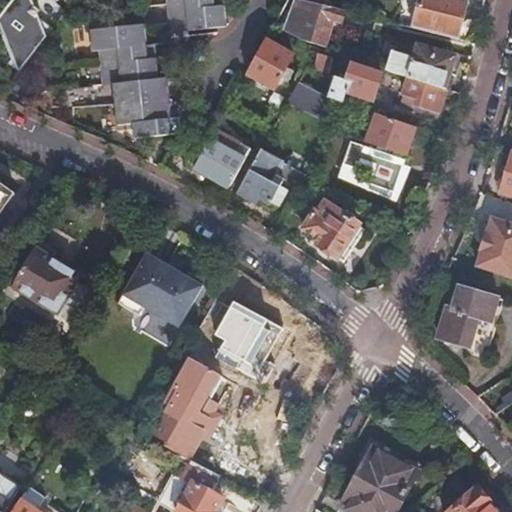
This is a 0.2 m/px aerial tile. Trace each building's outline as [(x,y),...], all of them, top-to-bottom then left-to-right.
[(32,3),(30,0),(14,0),(0,18),(0,20),(6,34),(5,35),(4,37),(13,57),(16,56),(21,70),(47,37),(40,20),(32,3)] [(167,0),(172,32),(184,31),(218,27),(220,27),(227,26),(226,19),(225,5),(224,0),(167,0)] [(315,2),(306,0),(287,0),(275,24),(302,35),(303,36),(322,43),(329,19),(343,23),(346,10),(315,2)] [(468,0),(421,0),(414,28),(460,40),(471,1),(468,0)] [(50,34),(53,30),(40,20),(47,37),(50,34)] [(118,125),(120,125),(148,81),(169,93),(168,86),(168,77),(160,78),(159,78),(158,71),(157,59),(156,43),(147,44),(146,35),(145,24),(91,29),(93,51),(101,51),(101,59),(104,85),(113,84),(118,125)] [(380,37),(375,48),(394,56),(399,44),(380,37)] [(294,54),(266,38),(262,47),(247,73),(274,87),(294,54)] [(399,53),(393,70),(410,76),(446,89),(456,58),(421,46),(417,59),(399,53)] [(307,67),(299,83),(335,96),(345,100),(349,90),(372,98),(377,85),(380,86),(385,73),(354,62),(350,72),(341,69),(338,78),(327,73),(332,57),(319,52),(313,69),(307,67)] [(16,56),(13,57),(9,62),(21,70),(16,56)] [(446,89),(410,76),(404,93),(418,98),(414,112),(437,120),(447,89),(446,89)] [(148,81),(120,125),(133,123),(134,132),(144,131),(145,137),(182,133),(180,117),(172,118),(171,112),(170,97),(169,93),(148,81)] [(299,83),(297,82),(288,100),(333,122),(335,96),(299,83)] [(417,126),(380,113),(369,141),(380,145),(388,148),(406,154),(417,126)] [(241,143),(216,129),(210,141),(194,169),(228,188),(244,159),(235,153),(241,143)] [(194,169),(210,141),(205,139),(195,157),(193,155),(188,165),(194,169)] [(387,151),(388,148),(380,145),(378,150),(353,141),(345,163),(358,168),(360,162),(375,167),(367,189),(393,198),(407,158),(387,151)] [(261,151),(239,193),(252,200),(254,196),(271,205),(272,202),(280,206),(289,191),(275,183),(285,163),(261,151)] [(511,157),(501,191),(511,194),(511,157)] [(414,160),(407,158),(393,198),(400,200),(414,160)] [(0,186),(0,218),(15,198),(0,186)] [(29,219),(44,197),(31,187),(17,205),(26,212),(23,215),(29,219)] [(315,213),(304,231),(320,241),(317,246),(338,259),(359,225),(325,204),(318,215),(315,213)] [(511,224),(493,218),(488,233),(485,232),(479,250),(482,251),(477,266),(511,277),(511,224)] [(35,248),(12,286),(73,322),(92,291),(77,282),(81,276),(35,248)] [(136,314),(140,306),(179,328),(203,286),(147,254),(118,304),(119,310),(130,316),(136,314)] [(449,307),(439,338),(472,348),(468,359),(506,372),(511,353),(511,306),(463,291),(457,310),(449,307)] [(229,305),(217,298),(192,341),(204,348),(229,305)] [(171,406),(155,434),(191,455),(211,419),(202,413),(223,378),(191,359),(165,402),(171,406)] [(375,448),(342,506),(353,511),(397,511),(420,473),(375,448)] [(214,479),(184,462),(177,474),(194,483),(177,511),(216,511),(223,499),(218,496),(207,490),(212,483),(214,479)] [(0,471),(0,511),(6,511),(23,487),(0,471)] [(177,511),(194,483),(177,474),(160,505),(172,511),(177,511)] [(447,511),(495,511),(489,504),(492,502),(479,487),(447,511)] [(223,511),(229,502),(223,499),(216,511),(223,511)] [(38,511),(22,500),(13,511),(38,511)]
